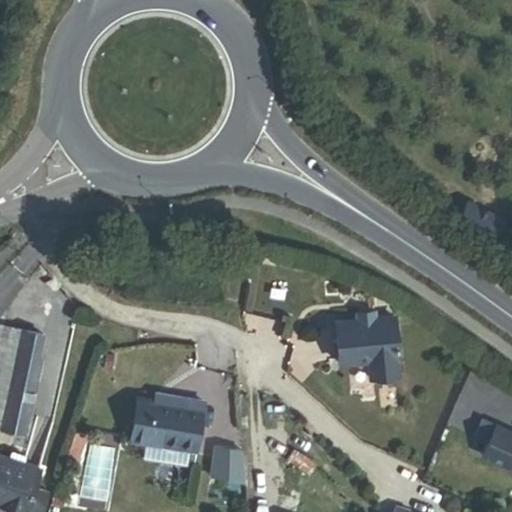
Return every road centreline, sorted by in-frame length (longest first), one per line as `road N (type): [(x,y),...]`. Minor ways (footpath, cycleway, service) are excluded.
road 1 (secondary): [(511,319),(315,182)]
road 2 (secondary): [(249,99),(240,46),(225,24),(189,0)]
